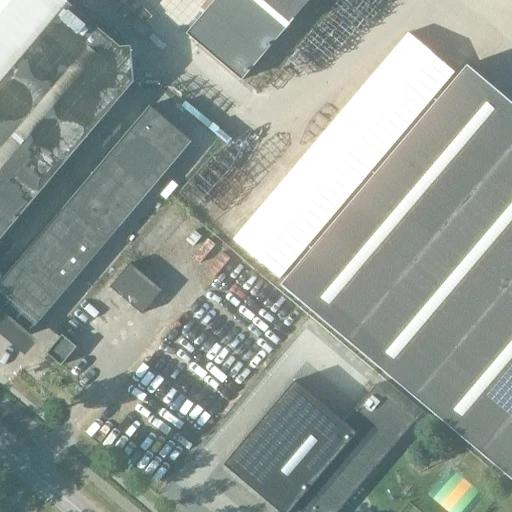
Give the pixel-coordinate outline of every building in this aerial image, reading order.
[(0,0),(0,80),(65,4),(60,0),(0,0)] [(214,0),(185,35),(204,51),(240,81),(279,36),(309,0),(214,0)] [(130,59),(65,4),(0,80),(0,240),(132,85),(130,59)] [(279,279),(454,73),(407,34),(232,240),(279,279)] [(511,482),(511,105),(466,67),(281,286),(511,482)] [(0,314),(26,337),(121,226),(191,144),(150,108),(0,284),(0,314)] [(142,315),(162,292),(130,265),(110,288),(96,304),(119,324),(133,308),(142,315)] [(48,355),(58,363),(61,366),(76,349),(63,338),(48,355)] [(343,423),(294,381),(223,465),(278,511),(288,511),(294,505),(302,511),(337,511),(414,422),(374,387),(343,423)]
